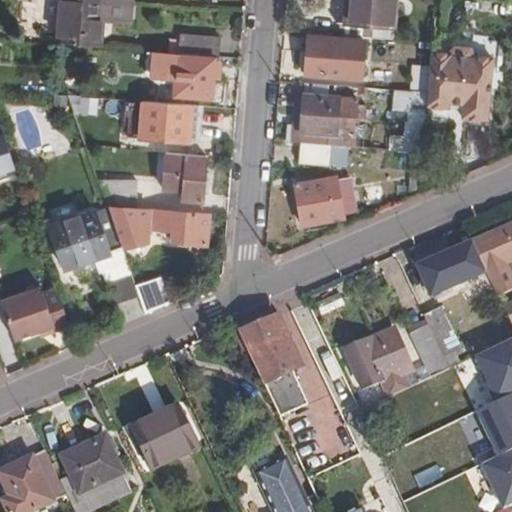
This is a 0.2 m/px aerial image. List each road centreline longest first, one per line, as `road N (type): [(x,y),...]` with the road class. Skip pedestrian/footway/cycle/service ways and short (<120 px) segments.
road 1 (residential): [(239,292),(511,174)]
road 2 (residential): [(264,0),(239,292)]
road 3 (unknown): [(286,272),(406,511)]
road 4 (residential): [(0,399),(239,292)]
